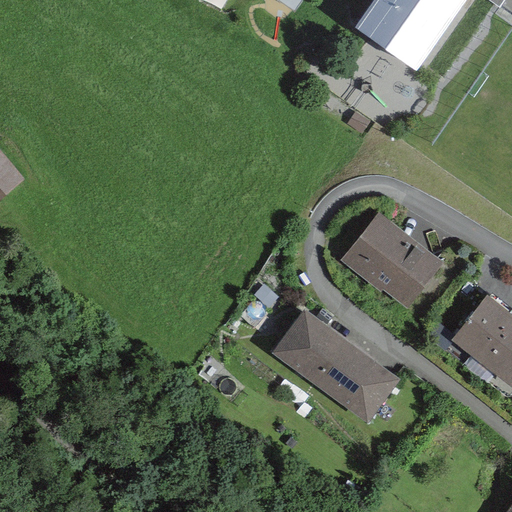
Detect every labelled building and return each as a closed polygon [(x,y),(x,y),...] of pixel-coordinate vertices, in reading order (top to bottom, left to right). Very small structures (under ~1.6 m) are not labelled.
[(417,67),(463,0),(372,0),(356,24),(417,67)] [(489,0),(494,3),(500,7),(496,13),(509,22),(511,18),(511,11),(501,4),(503,0),(489,0)] [(511,0),(503,0),(501,4),(511,11),(511,0)] [(370,121),(355,111),(347,123),(362,133),(370,121)] [(0,199),(26,179),(0,146),(0,199)] [(444,258),(379,207),(340,258),(380,289),(383,286),(407,305),(444,258)] [(451,336),(475,354),(511,308),(488,289),(451,336)] [(401,373),(305,303),(271,348),(368,419),(401,373)] [(511,350),(511,308),(475,354),(466,365),(487,382),(496,371),(511,350)] [(511,350),(496,371),(511,383),(511,350)] [(511,511),(511,499),(502,511),(511,511)]
